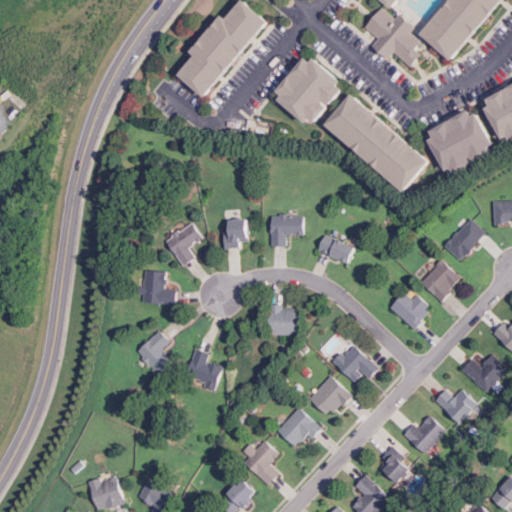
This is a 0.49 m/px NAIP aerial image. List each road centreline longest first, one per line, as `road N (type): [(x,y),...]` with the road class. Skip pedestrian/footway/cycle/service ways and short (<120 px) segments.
road 1 (tertiary): [(176,0),(92,130),(47,390),(0,483)]
road 2 (residential): [(297,511),(511,276)]
road 3 (residential): [(286,0),(416,111),(495,63),(511,40)]
road 4 (residential): [(162,87),(196,118),(221,123),(326,0)]
road 5 (residential): [(424,371),(322,285),(275,277),(226,292)]
